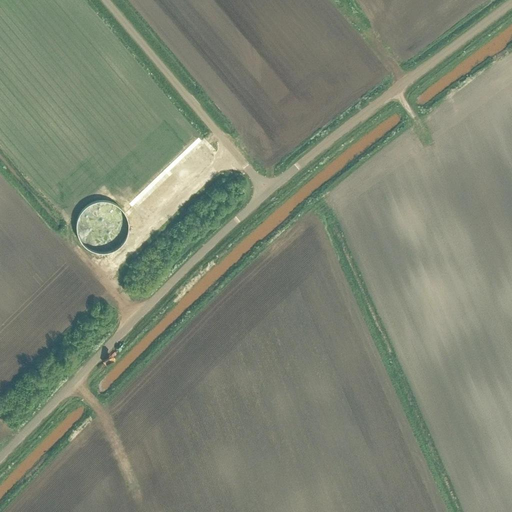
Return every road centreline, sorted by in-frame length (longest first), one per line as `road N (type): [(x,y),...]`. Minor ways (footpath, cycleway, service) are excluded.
road 1 (unclassified): [(0,457),(267,191)]
road 2 (unclassified): [(267,191),(511,1)]
road 3 (unclassified): [(267,191),(104,0)]
